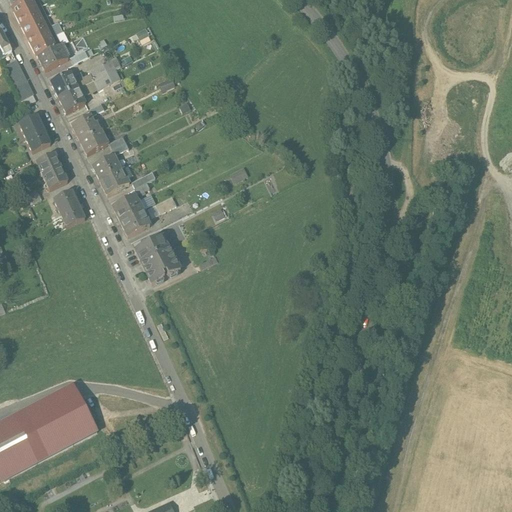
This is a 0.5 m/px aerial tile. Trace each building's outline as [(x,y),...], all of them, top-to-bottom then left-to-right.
[(7,0),(12,10),(31,0),(7,0)] [(40,8),(36,0),(31,0),(12,10),(17,20),(40,8)] [(45,18),(40,8),(17,20),(22,30),(45,18)] [(50,28),(45,18),(22,30),(27,40),(50,28)] [(56,39),(50,28),(27,40),(32,50),(56,39)] [(0,32),(0,49),(4,58),(11,54),(1,34),(0,32)] [(61,49),(56,39),(32,50),(37,60),(61,49)] [(68,63),(61,49),(37,60),(45,75),(68,63)] [(84,55),(70,62),(73,67),(87,60),(84,55)] [(110,63),(115,72),(120,70),(115,61),(110,63)] [(22,103),(26,110),(36,104),(16,63),(4,69),(22,103)] [(88,74),(90,77),(93,84),(115,73),(115,72),(110,63),(88,74)] [(115,73),(93,84),(98,93),(120,82),(115,73)] [(93,84),(90,77),(74,85),(69,76),(50,86),(58,101),(77,92),(93,84)] [(170,82),(162,86),(165,93),(173,89),(170,82)] [(85,107),(77,92),(58,101),(66,117),(85,107)] [(89,113),(92,119),(104,113),(101,107),(89,113)] [(19,128),(32,156),(50,148),(44,135),(43,136),(42,132),(43,132),(37,119),(19,128)] [(97,136),(89,120),(72,129),(80,144),(97,136)] [(99,135),(97,136),(80,144),(87,159),(106,149),(99,135)] [(123,140),(109,147),(112,153),(126,146),(123,140)] [(126,146),(112,153),(115,159),(129,152),(126,146)] [(54,156),(36,165),(49,194),(67,185),(61,173),(59,169),(60,169),(54,156)] [(99,184),(122,173),(115,159),(112,160),(92,170),(99,184)] [(235,184),(248,178),(244,169),(231,176),(235,184)] [(129,188),(122,173),(99,184),(107,199),(129,188)] [(132,186),(135,192),(146,186),(155,182),(152,176),(132,186)] [(146,186),(135,192),(138,198),(149,192),(146,186)] [(39,192),(28,195),(31,205),(42,202),(39,192)] [(77,206),(71,194),(53,202),(66,231),(84,223),(79,210),(78,211),(76,206),(77,206)] [(142,214),(134,199),(112,210),(120,225),(142,214)] [(166,202),(155,207),(160,216),(171,211),(166,202)] [(222,211),(214,215),(217,221),(225,216),(222,211)] [(150,230),(142,214),(120,225),(128,241),(150,230)] [(161,236),(133,251),(140,265),(169,251),(161,236)] [(169,251),(140,265),(151,288),(164,281),(162,278),(166,276),(167,279),(180,273),(169,251)] [(201,271),(217,263),(215,258),(198,267),(201,271)] [(0,440),(0,485),(0,486),(97,435),(78,400),(0,440)]
